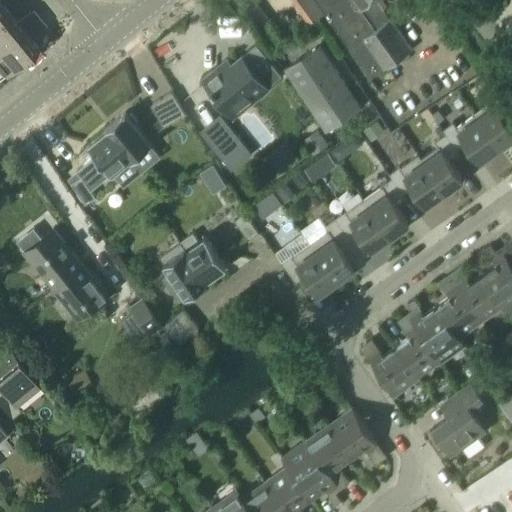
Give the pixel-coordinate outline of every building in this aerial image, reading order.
[(0,0),(0,19),(9,12),(0,0)] [(320,0),(352,45),(350,47),(370,77),(384,67),(411,48),(390,18),(377,0),(320,0)] [(9,12),(0,19),(0,48),(24,30),(9,12)] [(24,30),(0,48),(0,68),(5,75),(9,79),(23,68),(19,63),(25,59),(28,64),(42,52),(38,48),(24,30)] [(283,75),(257,43),(243,55),(242,55),(223,70),(219,65),(204,78),(207,82),(234,115),(268,87),(283,75)] [(321,46),(288,69),(330,129),(362,106),(321,46)] [(493,100),(475,113),(499,147),(511,137),(511,126),(505,116),(511,111),(511,105),(500,89),(490,96),(493,100)] [(180,103),(173,91),(151,104),(164,126),(186,113),(180,103)] [(438,109),(432,113),(438,122),(444,117),(438,109)] [(133,159),(152,143),(136,123),(138,121),(132,113),(129,115),(126,111),(110,124),(107,127),(133,159)] [(443,128),(458,149),(468,142),(479,158),(480,160),(499,147),(475,113),(456,126),(453,121),(443,128)] [(385,131),(377,120),(365,129),(372,140),(385,131)] [(111,171),(112,173),(131,157),(132,159),(133,159),(107,127),(106,127),(108,129),(89,144),(92,147),(102,160),(94,166),(103,177),(111,171)] [(461,153),(458,149),(443,128),(446,133),(435,140),(438,144),(421,157),(445,191),(463,178),(451,160),(461,153)] [(314,154),(329,143),(318,129),(303,140),(314,154)] [(345,155),(346,148),(342,141),(331,149),(339,160),(345,155)] [(286,143),(266,157),(273,167),(293,153),(286,143)] [(389,172),(404,193),(414,187),(426,204),(445,191),(421,157),(419,154),(400,167),(399,165),(389,172)] [(211,162),(200,170),(212,189),(222,183),(214,170),(215,169),(211,162)] [(313,162),(305,168),(313,181),(322,175),(313,162)] [(392,177),(364,197),(391,235),(409,222),(397,205),(407,198),(404,193),(389,172),(389,173),(392,177)] [(97,196),(82,175),(72,182),(86,203),(97,196)] [(285,202),(296,195),(287,181),(276,189),(285,202)] [(267,195),(275,207),(280,204),(272,192),(267,195)] [(336,216),(350,238),(360,231),(373,248),(391,235),(364,197),(336,216)] [(249,238),(259,231),(244,211),(234,218),(249,238)] [(353,242),(350,238),(336,216),(325,224),(328,229),(310,241),(337,279),(356,267),(343,249),(353,242)] [(68,267),(79,258),(54,228),(26,250),(55,285),(71,272),(68,267)] [(180,241),(207,281),(208,280),(207,279),(227,266),(206,236),(198,241),(193,233),(180,241)] [(186,295),(207,281),(180,241),(159,256),(170,271),(162,277),(176,297),(184,292),(186,295)] [(282,261),(296,282),(306,275),(319,292),(337,279),(310,241),(292,254),(282,261)] [(491,244),(484,248),(492,259),(498,254),(491,244)] [(511,264),(506,256),(483,272),(506,305),(505,305),(510,313),(511,312),(511,264)] [(104,290),(79,258),(68,267),(71,272),(55,285),(79,316),(100,298),(98,295),(104,290)] [(460,266),(454,270),(461,281),(467,276),(460,266)] [(483,272),(460,289),(483,321),(505,305),(506,305),(483,272)] [(445,276),(438,281),(446,291),(452,287),(445,276)] [(460,289),(437,305),(460,337),(461,336),(483,321),(460,289)] [(148,335),(163,325),(144,297),(129,308),(148,335)] [(414,298),(408,303),(415,313),(421,309),(414,298)] [(437,305),(414,321),(442,362),(466,345),(461,336),(460,337),(437,305)] [(198,329),(182,310),(163,325),(179,345),(198,329)] [(403,316),(398,319),(406,331),(412,328),(403,316)] [(419,330),(397,345),(419,378),(442,362),(414,321),(413,322),(419,330)] [(500,343),(507,352),(511,348),(511,339),(510,336),(500,343)] [(372,338),(366,342),(375,354),(380,350),(372,338)] [(397,345),(373,362),(396,395),(398,393),(419,378),(397,345)] [(10,347),(0,355),(0,404),(11,418),(23,409),(17,402),(40,383),(29,371),(30,360),(20,359),(10,347)] [(64,382),(75,399),(96,386),(85,369),(64,382)] [(451,375),(458,384),(467,378),(463,372),(456,371),(451,375)] [(442,387),(447,394),(458,387),(453,380),(442,387)] [(469,381),(447,398),(455,411),(431,427),(450,453),(462,445),(470,455),(484,445),(476,434),(485,428),(469,406),(481,397),(469,381)] [(511,393),(499,401),(511,418),(511,393)] [(255,417),(258,421),(265,416),(262,411),(259,406),(251,412),(255,417)] [(352,407),(328,423),(351,456),(375,439),(352,407)] [(328,423),(306,439),(329,471),(351,456),(328,423)] [(209,448),(200,435),(189,442),(199,456),(209,448)] [(305,440),(282,455),(288,463),(288,464),(303,485),(311,497),(335,479),(329,471),(306,439),(305,440)] [(373,447),(368,451),(376,463),(382,459),(373,447)] [(288,464),(265,480),(287,511),(289,511),(311,497),(303,485),(288,464)] [(342,469),(336,473),(345,485),(350,482),(342,469)] [(237,487),(236,488),(252,511),(287,511),(265,480),(243,495),(237,487)] [(213,504),(212,505),(217,511),(252,511),(236,488),(213,504)] [(333,488),(327,492),(336,504),(342,500),(333,488)]
